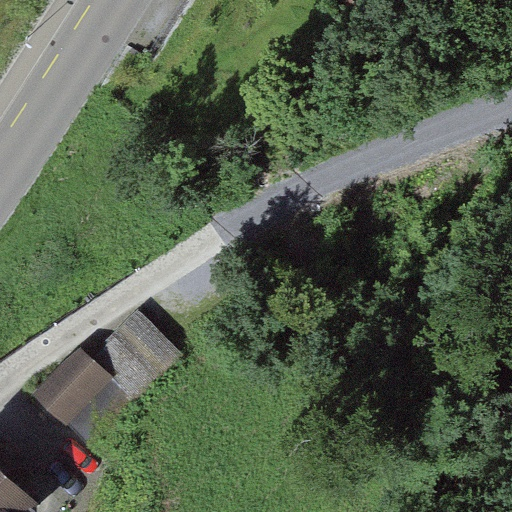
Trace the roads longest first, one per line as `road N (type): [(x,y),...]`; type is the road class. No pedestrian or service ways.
road 1 (track): [(0,383),(216,234),(511,102)]
road 2 (residential): [(0,185),(123,0)]
